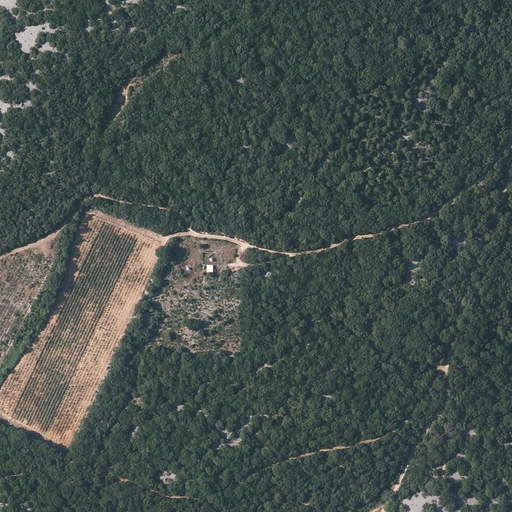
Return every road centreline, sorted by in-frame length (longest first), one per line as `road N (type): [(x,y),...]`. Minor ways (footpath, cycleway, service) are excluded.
road 1 (track): [(0,478),(67,462),(156,493),(200,498),(298,455),(394,430),(446,368)]
road 2 (track): [(288,255),(198,235),(170,210),(92,193),(60,227),(0,255)]
road 3 (track): [(510,138),(491,168),(427,217),(243,266)]
road 4 (track): [(446,368),(480,240),(502,197),(511,117)]
road 5 (track): [(142,355),(92,469)]
road 6 (track): [(368,511),(400,478),(437,413)]
